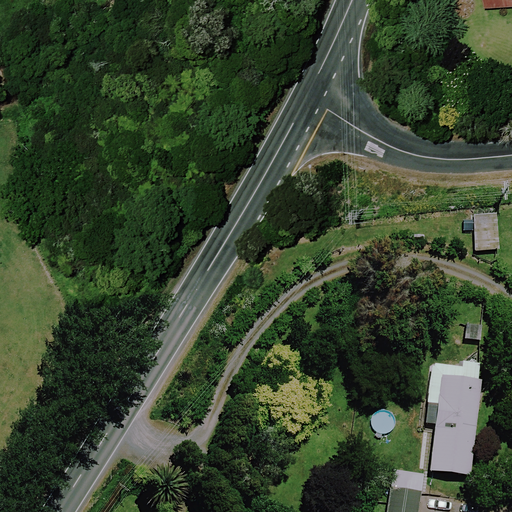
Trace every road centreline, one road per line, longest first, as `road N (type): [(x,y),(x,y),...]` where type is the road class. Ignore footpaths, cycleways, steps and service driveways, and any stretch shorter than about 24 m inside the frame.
road 1 (tertiary): [(54,511),(306,102)]
road 2 (residential): [(306,102),(394,150),(511,152)]
